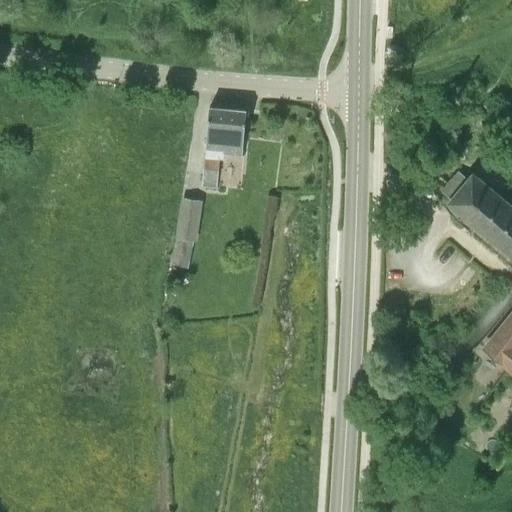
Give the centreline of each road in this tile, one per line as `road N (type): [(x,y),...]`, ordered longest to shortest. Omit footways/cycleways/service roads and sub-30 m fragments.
road 1 (tertiary): [(341,511),(358,93)]
road 2 (unclassified): [(358,93),(0,54)]
